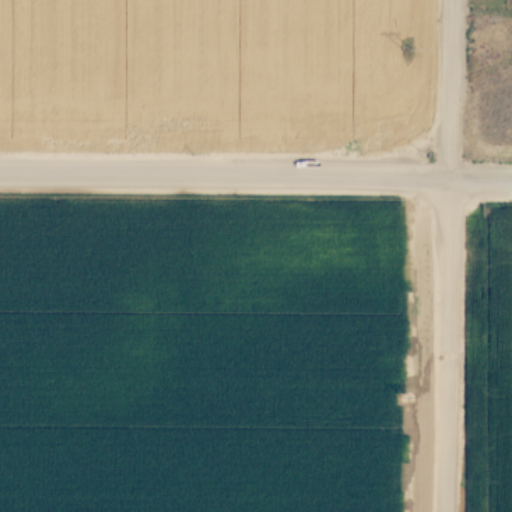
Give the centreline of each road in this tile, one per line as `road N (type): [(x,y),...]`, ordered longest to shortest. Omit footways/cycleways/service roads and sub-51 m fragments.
road 1 (residential): [(446,511),(448,0)]
road 2 (residential): [(0,176),(448,179)]
